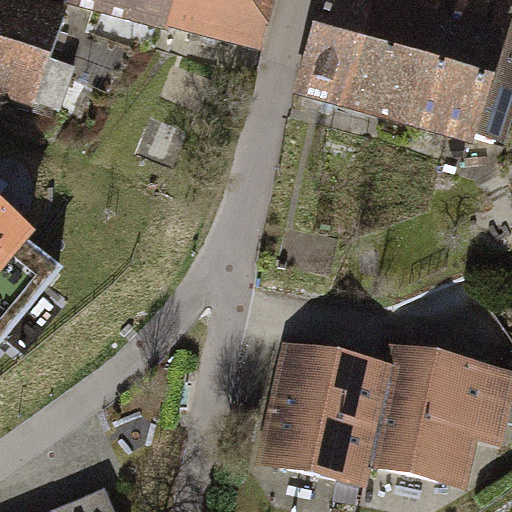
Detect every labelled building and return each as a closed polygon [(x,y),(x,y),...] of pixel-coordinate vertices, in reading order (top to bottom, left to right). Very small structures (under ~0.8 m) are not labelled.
[(187,0),(69,0),(66,12),(178,40),(187,0)] [(187,0),(178,40),(271,62),(285,0),(187,0)] [(339,0),(313,106),(369,120),(399,0),(339,0)] [(399,0),(369,120),(427,135),(461,0),(399,0)] [(511,156),(511,10),(471,0),(461,0),(427,135),(511,156)] [(22,110),(68,125),(83,78),(57,70),(72,26),(0,2),(0,95),(24,103),(22,110)] [(27,227),(0,206),(0,337),(55,267),(19,238),(27,227)] [(391,386),(369,496),(447,511),(450,511),(471,498),(480,451),(509,457),(511,443),(511,378),(397,356),(391,386)] [(293,366),(268,486),(286,511),(291,511),(365,511),(369,496),(391,386),(293,366)]
